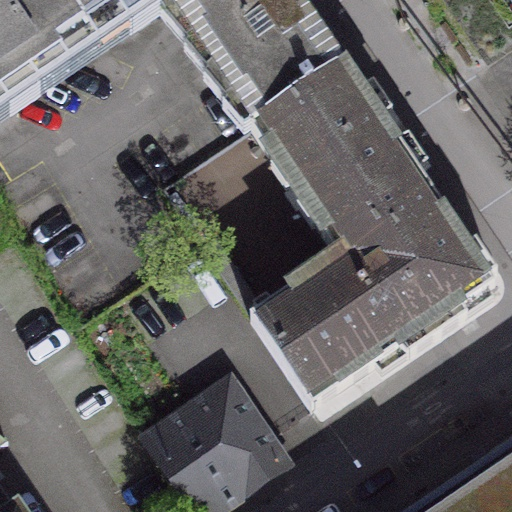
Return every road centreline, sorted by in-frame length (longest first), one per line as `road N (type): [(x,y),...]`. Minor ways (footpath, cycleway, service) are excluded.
road 1 (residential): [(511,193),(377,0)]
road 2 (residential): [(473,394),(301,511)]
